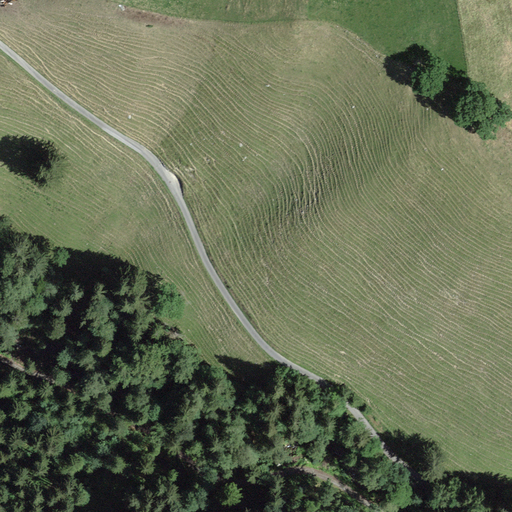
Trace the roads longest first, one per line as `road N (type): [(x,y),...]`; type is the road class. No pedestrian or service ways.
road 1 (unclassified): [(435,511),(434,494),(357,412),(260,342),(214,276),(156,164),(0,46)]
road 2 (track): [(0,359),(146,425),(219,478),(307,469),(384,511)]
